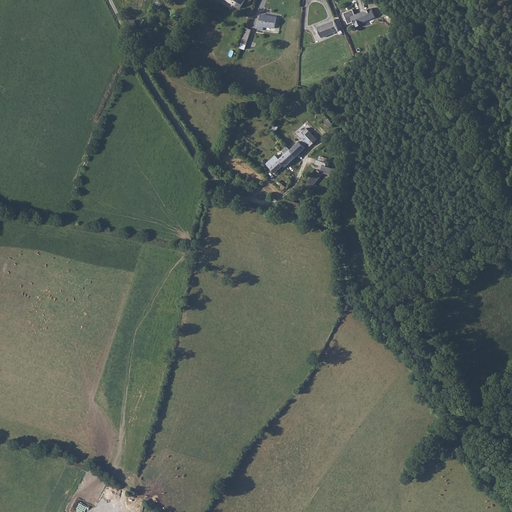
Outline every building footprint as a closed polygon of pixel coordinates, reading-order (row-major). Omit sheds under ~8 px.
[(353,9),(344,13),(348,24),(353,22),(354,24),(363,21),(364,22),(376,17),(375,16),(373,9),(372,8),(365,11),(361,13),(355,15),(353,9)] [(277,23),(279,13),(265,9),(262,19),(277,23)] [(322,30),(338,24),(334,14),(318,21),(322,30)] [(246,28),(240,48),(245,50),(251,31),(246,28)] [(333,125),(328,118),(324,122),(329,128),(333,125)] [(289,150),(295,156),(304,147),(298,141),(289,150)] [(265,164),(269,167),(275,173),(283,165),(285,166),(295,156),(289,150),(288,149),(284,152),(278,159),(274,156),(265,164)] [(317,157),(317,160),(316,163),(322,165),(320,171),(316,170),(307,180),(313,185),(326,170),(336,171),(338,164),(328,162),(328,160),(317,157)] [(277,186),(281,189),(285,186),(286,187),(292,180),(285,175),(280,182),(278,182),(277,184),(278,185),(277,186)]
